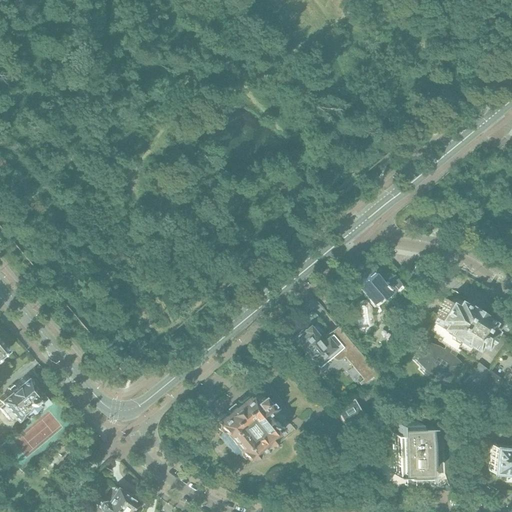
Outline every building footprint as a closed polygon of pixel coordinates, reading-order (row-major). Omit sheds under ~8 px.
[(408,288),(414,273),(407,270),(405,276),(398,282),(392,275),(397,271),(388,261),(377,270),(373,264),(368,268),(365,265),(349,278),(375,309),(396,292),(400,295),(408,288)] [(480,346),(491,328),(485,325),(489,319),(478,313),(482,307),(468,298),(464,304),(454,298),(451,303),(447,300),(436,318),(434,323),(429,331),(441,339),(439,342),(446,347),(444,351),(439,348),(428,343),(416,361),(423,369),(422,371),(425,374),(432,379),(436,380),(437,378),(449,382),(460,364),(453,357),(457,351),(458,351),(460,348),(468,353),(474,342),(480,346)] [(378,377),(353,346),(353,347),(336,326),(328,334),(329,336),(324,340),(321,342),(318,339),(323,336),(319,332),(318,332),(316,334),(314,331),(313,331),(312,331),(311,330),(307,326),(303,330),(305,332),(295,341),(316,367),(330,356),(332,358),(332,359),(333,359),(335,360),(336,360),(338,360),(340,359),(343,356),(347,360),(362,379),(357,383),(362,388),(365,386),(369,384),(373,381),(376,379),(378,377)] [(477,363),(461,383),(472,392),(476,386),(487,370),(477,363)] [(487,370),(476,386),(491,396),(492,394),(500,379),(489,371),(488,370),(487,370)] [(50,403),(43,395),(41,397),(41,396),(32,386),(32,382),(29,379),(25,378),(25,377),(24,377),(22,378),(13,386),(12,385),(7,388),(7,389),(8,390),(0,397),(0,402),(1,404),(0,404),(0,410),(6,418),(11,415),(14,419),(28,408),(34,416),(50,403)] [(283,428),(274,417),(273,418),(268,412),(274,407),(264,395),(261,398),(258,394),(251,399),(248,395),(246,397),(245,395),(238,401),(239,403),(235,406),(234,406),(228,411),(229,411),(224,415),(223,414),(216,420),(217,421),(216,422),(217,424),(216,427),(219,432),(218,436),(232,454),(237,453),(241,457),(244,457),(246,459),(247,458),(248,459),(255,453),(254,452),(262,445),(265,446),(274,439),(273,436),(283,428)] [(475,415),(483,404),(472,396),(464,407),(475,415)] [(362,415),(352,398),(334,408),(344,425),(362,415)] [(429,466),(428,426),(428,425),(417,425),(417,422),(396,423),(396,422),(395,422),(395,434),(392,434),(394,474),(393,474),(393,475),(404,474),(405,477),(425,477),(426,477),(426,466),(429,466)] [(511,473),(511,447),(491,445),(488,471),(511,473)] [(132,511),(136,506),(134,505),(137,501),(128,496),(128,495),(123,491),(122,492),(114,486),(105,498),(102,499),(98,500),(95,504),(96,508),(98,509),(96,511),(132,511)]
